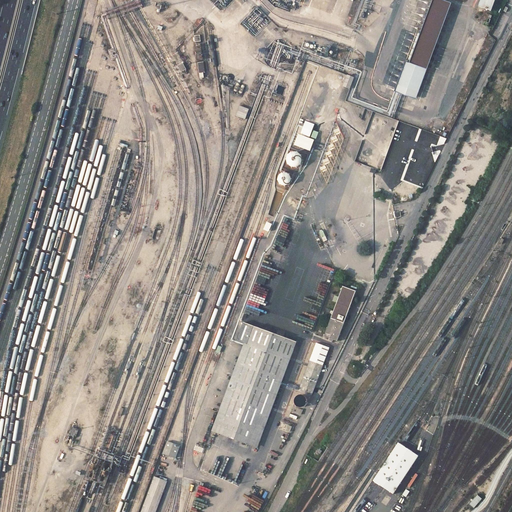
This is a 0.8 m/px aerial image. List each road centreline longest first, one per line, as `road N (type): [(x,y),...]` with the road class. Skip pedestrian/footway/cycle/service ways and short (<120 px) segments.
road 1 (unclassified): [(511,19),(365,313)]
road 2 (secondary): [(73,0),(0,261)]
road 3 (unknown): [(379,204),(337,191),(322,195),(318,206),(329,242),(356,269),(376,253),(379,231)]
